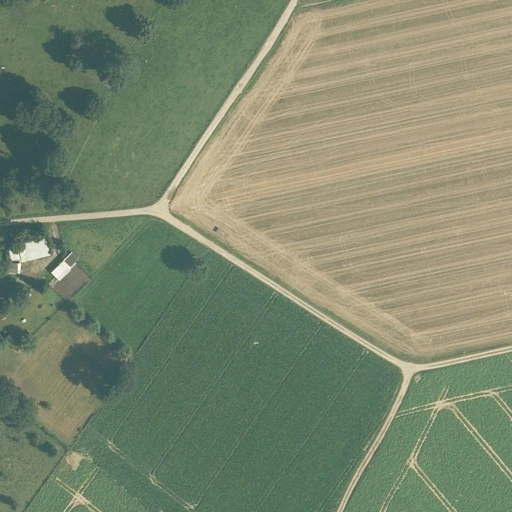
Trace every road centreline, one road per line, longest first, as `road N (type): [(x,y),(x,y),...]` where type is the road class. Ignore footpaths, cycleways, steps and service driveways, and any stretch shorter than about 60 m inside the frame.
road 1 (track): [(511,349),(412,369),(158,208)]
road 2 (track): [(63,219),(158,208),(295,0)]
road 3 (track): [(412,369),(339,511)]
